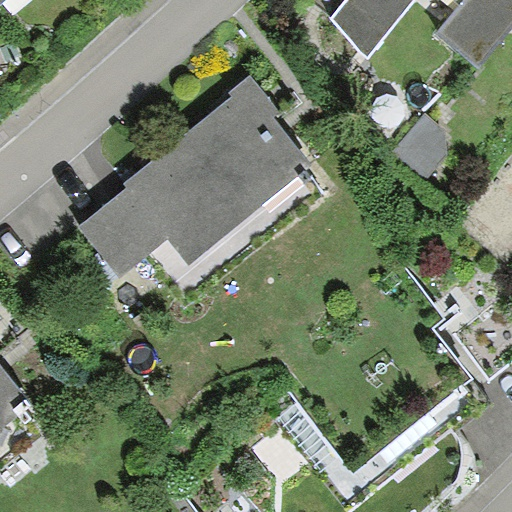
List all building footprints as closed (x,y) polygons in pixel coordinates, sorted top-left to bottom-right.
[(0,0),(0,9),(11,0),(0,0)] [(511,0),(340,0),(328,14),(369,50),(412,0),(458,0),(433,30),(476,67),(511,25),(511,0)] [(116,280),(156,248),(185,283),(307,175),(282,145),(292,137),(246,81),(185,131),(130,176),(71,225),(116,280)] [(351,506),(493,387),(469,358),(429,311),(404,282),(262,401),(351,506)] [(0,440),(31,413),(6,382),(16,374),(0,355),(0,440)] [(177,511),(165,496),(145,511),(177,511)]
